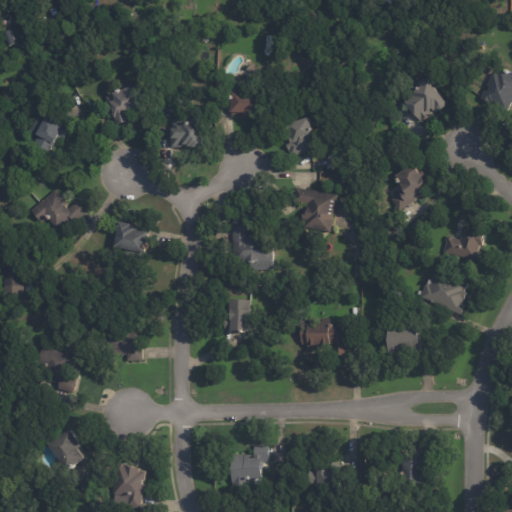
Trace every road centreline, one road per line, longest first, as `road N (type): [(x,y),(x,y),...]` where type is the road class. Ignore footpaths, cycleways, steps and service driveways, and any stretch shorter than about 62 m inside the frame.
road 1 (residential): [(477,403),(127,409)]
road 2 (residential): [(181,196),(194,223),(183,281),(181,408),(190,511)]
road 3 (residential): [(511,308),(477,403),(471,511)]
road 4 (residential): [(133,174),(181,196),(244,168)]
